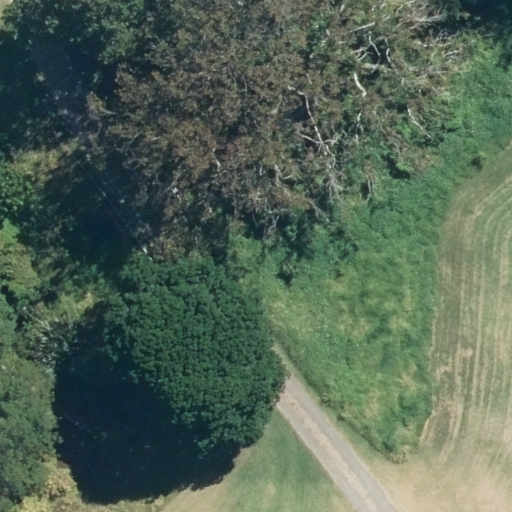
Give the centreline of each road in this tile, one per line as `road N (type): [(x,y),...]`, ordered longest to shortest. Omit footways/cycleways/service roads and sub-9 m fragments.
road 1 (track): [(370,511),(97,153)]
road 2 (track): [(97,153),(61,97),(20,0)]
